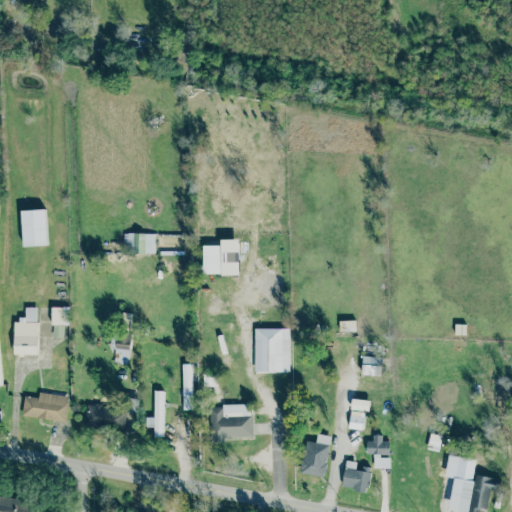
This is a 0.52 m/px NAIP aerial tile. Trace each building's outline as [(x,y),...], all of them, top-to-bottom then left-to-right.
[(23,246),(46,245),(45,209),(21,210),(23,246)] [(155,234),(123,233),(123,243),(128,243),(128,252),(154,253),(155,234)] [(202,245),(203,274),(239,274),(239,239),(221,239),(221,245),(202,245)] [(13,319),(14,354),(37,354),(37,307),(24,307),(25,319),(13,319)] [(65,307),(52,307),(51,336),(64,336),(65,307)] [(339,321),(339,331),(355,331),(354,321),(339,321)] [(255,328),(254,372),(289,373),(290,328),(255,328)] [(379,375),(380,357),(362,356),(361,374),(379,375)] [(192,409),(191,364),(182,364),(182,409),(192,409)] [(162,437),(163,391),(154,390),(154,417),(146,417),(145,426),(153,427),(153,437),(162,437)] [(24,396),(21,416),(65,421),(68,396),(39,392),(38,398),(24,396)] [(224,438),(252,437),(251,404),(209,405),(210,442),(224,442),(224,438)] [(84,426),(133,428),(133,408),(85,406),(84,426)] [(363,429),(364,409),(350,408),(349,428),(363,429)] [(300,473),(324,477),(331,436),(317,433),(315,442),(305,441),(300,473)] [(438,450),(441,436),(430,433),(427,448),(438,450)] [(389,468),(389,456),(389,441),(381,441),(381,435),(368,434),(368,454),(373,454),(373,468),(389,468)] [(356,462),(346,460),(341,487),(367,491),(370,469),(356,467),(356,462)] [(454,477),(448,509),(463,511),(478,511),(480,508),(489,510),(495,478),(475,474),(474,481),(454,477)] [(0,511),(36,511),(38,502),(0,495),(0,511)]
